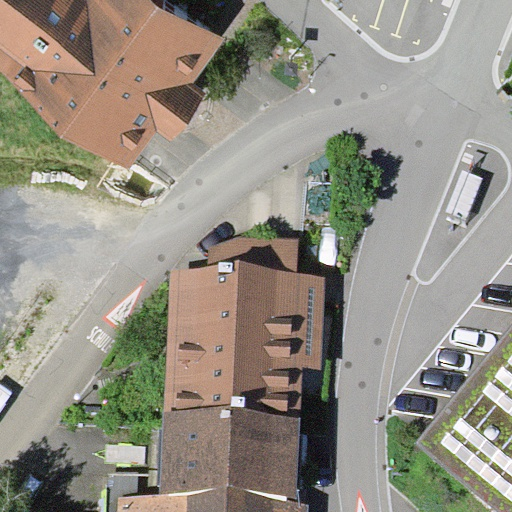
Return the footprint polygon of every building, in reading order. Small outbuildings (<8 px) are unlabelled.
[(0,28),(17,41),(0,62),(0,65),(125,165),(227,43),(163,0),(9,0),(0,12),(0,28)] [(289,256),(236,253),(208,263),(207,287),(173,286),(167,434),(286,438),(293,291),(287,291),(289,256)] [(492,511),(511,511),(511,344),(422,455),(492,511)] [(282,511),(286,438),(167,434),(166,449),(153,448),(152,473),(165,474),(163,511),(282,511)] [(163,511),(129,510),(130,481),(105,480),(103,511),(163,511)]
